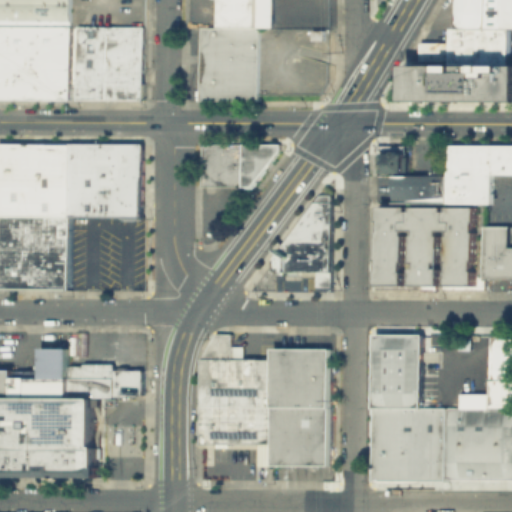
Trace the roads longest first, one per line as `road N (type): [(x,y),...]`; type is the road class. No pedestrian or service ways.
road 1 (residential): [(0,500),(511,502)]
road 2 (residential): [(0,311),(511,313)]
road 3 (tertiary): [(197,312),(337,123)]
road 4 (residential): [(169,122),(172,282),(197,312)]
road 5 (residential): [(355,312),(354,511)]
road 6 (residential): [(337,123),(355,170),(355,312)]
road 7 (tertiary): [(337,123),(511,123)]
road 8 (tertiary): [(0,121),(169,122)]
road 9 (tertiary): [(169,122),(337,123)]
road 10 (residential): [(166,0),(169,122)]
